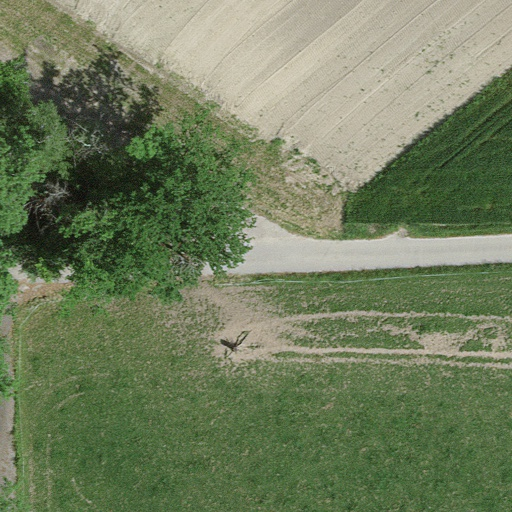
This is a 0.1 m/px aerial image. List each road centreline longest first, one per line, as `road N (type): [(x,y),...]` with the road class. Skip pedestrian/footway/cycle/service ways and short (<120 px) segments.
road 1 (track): [(0,259),(511,249)]
road 2 (track): [(0,67),(282,258)]
